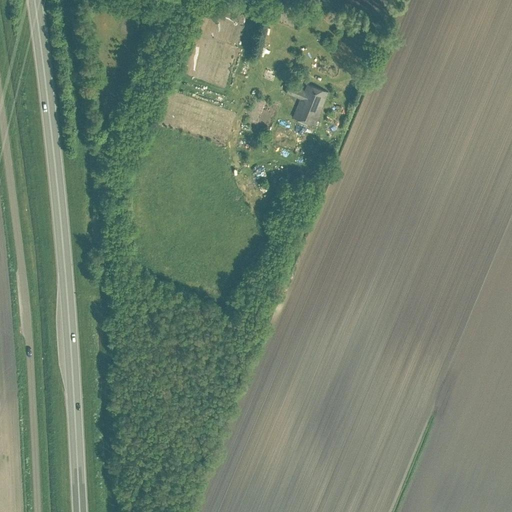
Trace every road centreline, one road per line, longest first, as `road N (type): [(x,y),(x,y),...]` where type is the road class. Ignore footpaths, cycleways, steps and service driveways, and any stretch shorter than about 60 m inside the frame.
road 1 (trunk): [(80,511),(34,0)]
road 2 (unclassified): [(37,511),(0,108)]
